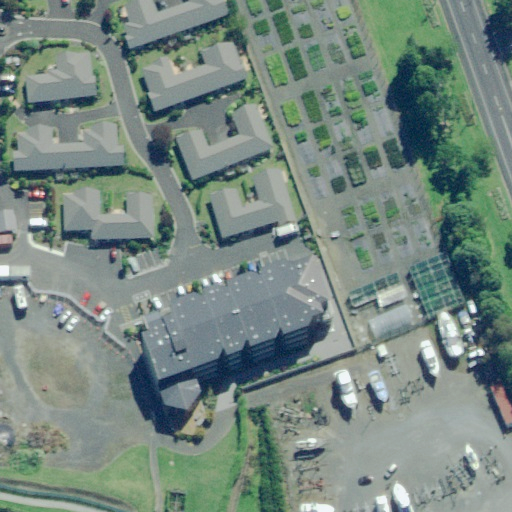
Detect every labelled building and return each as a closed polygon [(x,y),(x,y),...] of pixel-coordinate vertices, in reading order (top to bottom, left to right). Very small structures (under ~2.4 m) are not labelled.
[(151,0),(125,10),(131,26),(124,28),(127,37),(123,38),(128,53),(228,17),(222,0),(188,0),(190,3),(156,15),(151,0)] [(149,93),(145,95),(153,115),(247,80),(234,44),(203,56),(207,67),(174,79),(168,61),(141,71),(149,93)] [(49,77),(26,79),(29,105),(98,96),(95,77),(93,77),(90,53),(55,57),(57,72),(48,73),(49,77)] [(200,133),(177,142),(193,182),(274,150),(256,105),(230,115),(239,138),(207,150),(200,133)] [(18,152),(12,152),(13,172),(124,166),(123,149),(117,149),(116,127),(91,128),(91,132),(81,133),(82,145),(53,146),(52,130),(17,132),(18,152)] [(235,190),(210,198),(223,239),(278,222),(280,229),(297,224),(280,170),(252,179),(260,203),(240,209),(235,190)] [(63,198),(64,233),(91,232),(92,241),(153,239),(152,200),(140,200),(140,196),(127,196),(128,217),(101,218),(101,192),(72,193),(73,197),(63,198)] [(0,216),(0,236),(15,235),(13,215),(0,216)] [(152,346),(142,349),(165,414),(188,420),(203,402),(197,384),(221,375),(226,366),(228,365),(231,371),(246,365),(250,357),(252,356),(254,362),(279,353),(283,345),(286,344),(288,350),(313,341),(317,333),(328,329),(325,320),(335,316),(318,270),(297,278),(288,275),(264,283),(267,290),(264,291),(254,287),(231,296),(233,302),(231,303),(220,299),(207,304),(209,310),(206,311),(197,308),(173,317),(175,323),(173,324),(175,329),(165,333),(159,318),(144,324),(152,346)]
